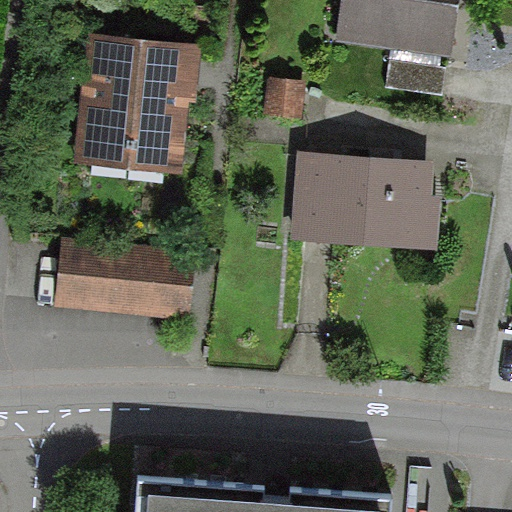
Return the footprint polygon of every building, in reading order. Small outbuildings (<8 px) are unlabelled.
[(442,49),(447,0),(344,0),(340,37),(442,49)] [(181,55),(88,46),(78,154),(171,163),(181,55)] [(297,85),(269,82),(266,114),(293,116),(297,85)] [(416,246),(424,175),(300,161),(292,232),(416,246)] [(178,260),(65,249),(59,305),(172,317),(178,260)] [(142,511),(390,511),(391,508),(145,486),(142,511)]
